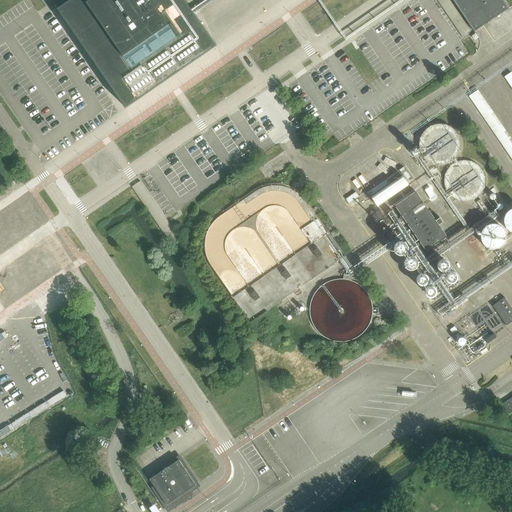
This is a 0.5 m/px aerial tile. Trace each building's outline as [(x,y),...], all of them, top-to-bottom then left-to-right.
[(184,0),(68,0),(57,8),(125,108),(215,45),(184,0)] [(449,0),(437,0),(462,37),(471,31),(449,0)] [(503,0),(452,0),(474,32),(509,8),(503,0)] [(459,147),(459,143),(459,139),(458,136),(456,132),(454,129),(452,127),(448,124),(443,123),(440,122),(435,122),(431,124),(428,125),(425,128),(422,132),(420,135),(419,138),(418,143),(419,147),(420,151),(422,154),(424,157),(428,160),(431,162),(435,163),(439,163),(443,163),(447,162),(451,159),(454,157),(456,154),(458,151),(459,147)] [(484,184),(485,180),(484,176),(483,173),(481,169),(479,165),(476,163),(472,160),(468,159),(463,159),(459,159),(456,161),(452,163),(448,166),(446,168),(444,173),(443,176),(443,180),(443,184),(445,188),(447,192),(450,195),(454,198),(458,200),(462,201),(465,201),(468,200),(472,199),(475,197),(478,195),(481,192),(483,188),(484,184)] [(403,167),(399,170),(406,180),(410,177),(403,167)] [(386,179),(367,193),(370,198),(377,207),(409,185),(402,176),(401,177),(397,171),(386,179)] [(396,205),(394,206),(395,207),(400,215),(401,215),(402,216),(401,217),(404,220),(408,226),(408,227),(412,233),(413,233),(415,236),(418,241),(419,242),(425,251),(425,250),(426,252),(427,251),(432,248),(432,247),(441,242),(446,238),(447,237),(446,236),(441,228),(440,228),(439,225),(443,222),(440,218),(436,221),(425,205),(423,202),(422,200),(416,192),(415,191),(414,192),(409,195),(409,196),(400,201),(395,205),(396,205)] [(356,192),(346,199),(348,203),(358,196),(356,192)] [(506,242),(507,240),(506,235),(505,233),(503,231),(502,230),(499,228),(497,227),(495,227),(493,227),(490,227),(487,229),(486,230),(484,232),(482,234),(482,237),(481,239),(482,243),(483,246),(485,248),(486,249),(489,251),(494,252),(496,252),(498,251),(500,250),(502,249),(505,246),(506,244),(506,242)] [(505,325),(506,326),(511,321),(511,310),(505,299),(504,298),(492,307),(493,308),(493,307),(505,325)] [(494,333),(485,339),(487,343),(496,337),(494,333)] [(511,397),(502,404),(509,414),(511,411),(511,397)] [(179,460),(149,479),(161,496),(158,498),(160,501),(165,502),(167,505),(170,503),(174,504),(177,502),(175,499),(196,485),(179,460)]
